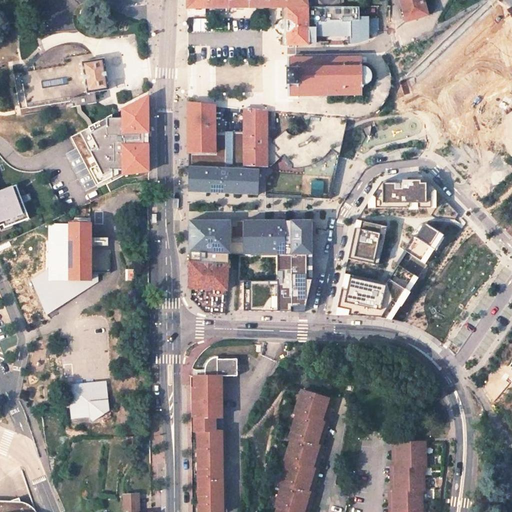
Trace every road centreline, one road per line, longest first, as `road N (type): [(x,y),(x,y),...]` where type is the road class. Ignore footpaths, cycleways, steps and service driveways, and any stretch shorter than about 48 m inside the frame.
road 1 (secondary): [(168,327),(167,0)]
road 2 (residential): [(456,190),(435,168),(372,170),(343,209),(315,332)]
road 3 (secondary): [(172,511),(168,327)]
road 4 (unknown): [(274,45),(272,88),(165,86)]
road 5 (tertiary): [(168,327),(315,332)]
road 6 (tertiary): [(315,332),(408,343),(448,373)]
road 7 (tertiary): [(448,373),(463,421),(458,511)]
